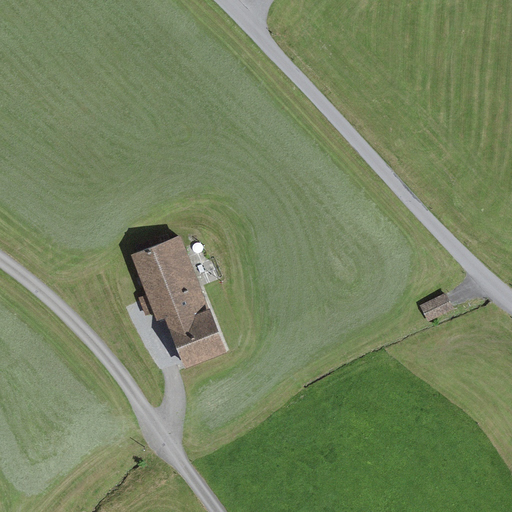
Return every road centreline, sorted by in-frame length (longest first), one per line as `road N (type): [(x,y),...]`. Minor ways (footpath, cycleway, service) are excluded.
road 1 (residential): [(226,0),(511,304)]
road 2 (track): [(218,511),(131,383),(83,327),(0,256)]
